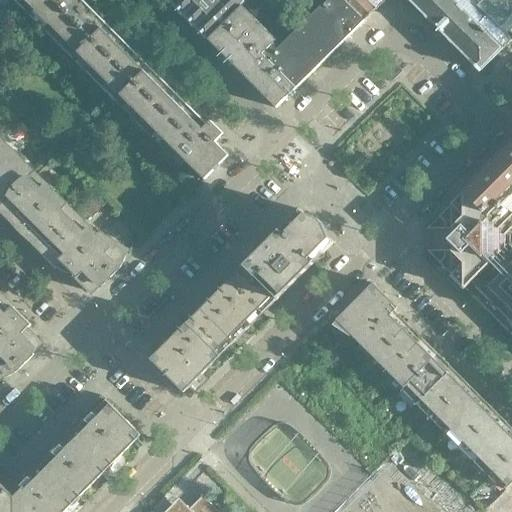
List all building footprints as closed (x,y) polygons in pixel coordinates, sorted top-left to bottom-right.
[(207,125),(139,56),(82,0),(13,0),(173,160),(179,155),(204,180),(228,156),(215,142),(223,134),(211,121),(207,125)] [(207,39),(244,3),(241,0),(176,0),(172,4),(207,39)] [(296,88),(364,21),(342,0),(327,0),(277,50),(272,45),(262,55),(296,88)] [(384,0),(342,0),(364,21),(384,0)] [(506,34),(511,28),(511,0),(409,0),(426,17),(428,19),(449,40),(451,42),(452,42),(471,62),(480,71),(480,70),(481,71),(511,40),(506,34)] [(276,41),(242,6),(208,40),(242,74),(262,55),(272,45),(276,41)] [(296,88),(262,55),(242,74),(276,108),(296,88)] [(391,82),(402,71),(393,62),(382,72),(391,82)] [(40,179),(0,139),(0,209),(5,214),(40,179)] [(511,234),(511,143),(427,229),(433,229),(433,250),(427,250),(481,305),(511,273),(511,244),(507,244),(507,234),(511,234)] [(86,226),(40,179),(5,214),(12,221),(11,222),(14,225),(17,229),(19,230),(24,235),(29,240),(30,239),(51,260),(86,226)] [(184,393),(311,266),(334,243),(300,209),(271,239),(267,236),(252,246),(257,253),(174,336),(167,332),(157,347),(160,350),(151,359),(184,393)] [(110,270),(128,251),(100,235),(98,237),(86,226),(51,260),(55,264),(54,265),(56,267),(57,268),(61,270),(64,272),(67,273),(71,275),(75,275),(92,293),(112,272),(110,270)] [(511,273),(481,305),(511,335),(511,273)] [(511,483),(511,437),(448,373),(390,315),(397,308),(373,283),(336,320),(506,490),(511,483)] [(0,312),(9,303),(0,293),(0,312)] [(41,343),(27,329),(31,325),(9,303),(0,312),(0,379),(18,361),(21,364),(41,343)] [(313,366),(297,383),(304,390),(320,373),(313,366)] [(64,511),(76,501),(142,435),(102,395),(91,406),(95,410),(50,455),(46,451),(32,465),(36,470),(29,477),(20,486),(22,488),(13,497),(8,491),(8,464),(0,464),(0,511),(64,511)] [(218,511),(202,496),(188,511),(218,511)]
